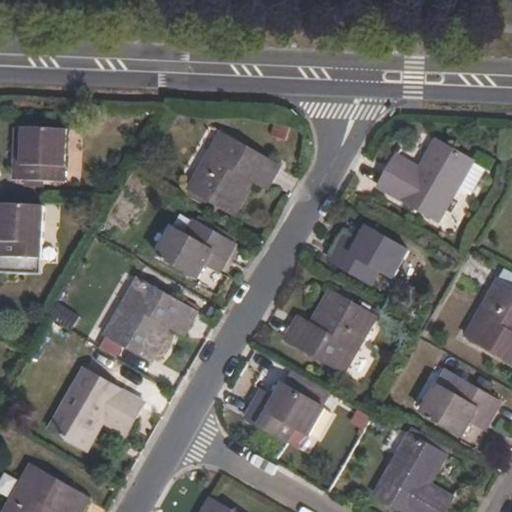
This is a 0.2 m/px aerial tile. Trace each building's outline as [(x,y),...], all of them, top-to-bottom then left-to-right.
[(15,127),(13,165),(21,166),(23,128),(15,127)] [(69,130),(23,128),(21,166),(13,165),(12,180),(67,183),(69,130)] [(263,171),(276,179),(282,167),(222,132),(189,189),(237,216),(257,182),(263,171)] [(437,139),(421,168),(398,155),(378,187),(440,223),(461,188),(471,194),(487,168),(437,139)] [(263,171),(257,182),(270,189),(276,179),(263,171)] [(0,274),(31,276),(32,260),(43,260),(46,206),(0,204),(0,274)] [(215,252),(228,260),(237,244),(195,221),(187,235),(173,227),(156,255),(200,279),(208,264),(215,252)] [(355,246),(341,238),(329,259),(374,286),(381,271),(395,279),(410,251),(367,227),(360,238),(355,246)] [(355,246),(360,238),(346,230),(341,238),(355,246)] [(215,252),(208,264),(221,272),(228,260),(215,252)] [(32,260),(31,276),(42,277),(43,260),(32,260)] [(375,291),(391,296),(396,281),(380,276),(375,291)] [(511,285),(498,278),(465,335),(511,362),(511,285)] [(180,317),(191,324),(198,312),(139,279),(106,335),(153,362),(175,326),(180,317)] [(307,328),(295,321),(284,340),(345,374),(379,317),(330,291),(312,321),(307,328)] [(307,328),(312,321),(299,315),(295,321),(307,328)] [(180,317),(175,326),(186,332),(191,324),(180,317)] [(146,403),(86,369),(50,430),(88,452),(105,424),(126,436),(146,403)] [(465,437),(472,424),(477,415),(492,424),(503,404),(460,378),(451,392),(438,384),(422,412),(465,437)] [(271,404),(258,397),(246,418),(289,443),(296,429),(310,437),(326,408),(283,383),(276,396),(271,404)] [(271,404),(276,396),(263,389),(258,397),(271,404)] [(486,432),(492,424),(477,415),(472,424),(486,432)] [(296,429),(289,443),(302,450),(310,437),(296,429)] [(409,434),(374,495),(403,511),(446,511),(455,498),(433,484),(448,456),(409,434)] [(67,511),(73,503),(85,510),(91,498),(32,465),(4,511),(67,511)] [(4,474),(0,483),(0,493),(10,498),(18,480),(4,474)] [(236,511),(211,497),(202,511),(236,511)] [(73,503),(67,511),(84,511),(85,510),(73,503)]
